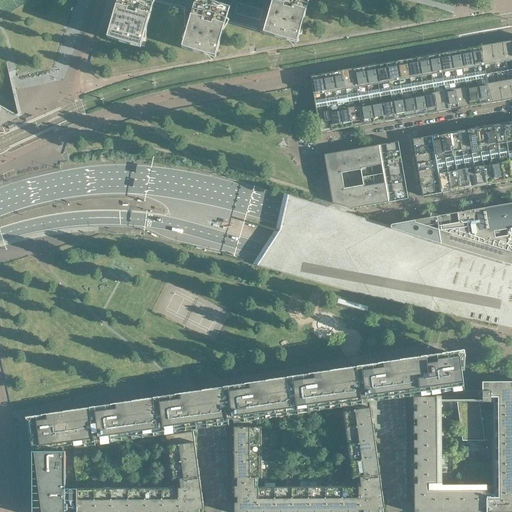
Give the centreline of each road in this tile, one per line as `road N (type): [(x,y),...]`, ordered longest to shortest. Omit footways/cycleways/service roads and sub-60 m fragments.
road 1 (trunk): [(511,284),(165,182),(89,180),(0,202)]
road 2 (trunk): [(0,235),(71,219),(160,222),(511,314)]
road 3 (residential): [(406,132),(420,207),(511,192)]
